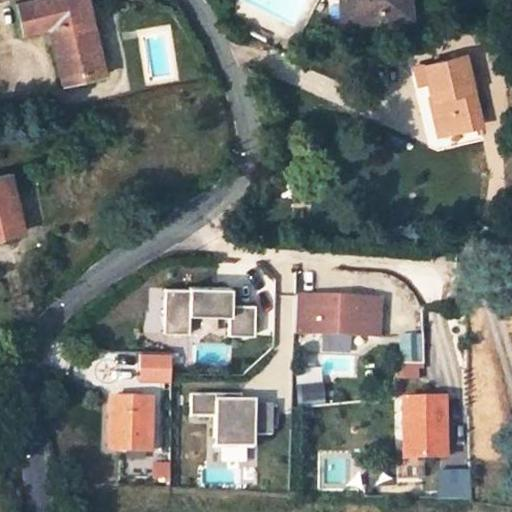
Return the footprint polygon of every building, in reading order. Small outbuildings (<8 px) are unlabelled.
[(84,0),(25,0),(12,3),(19,33),(47,26),(60,83),(102,74),(95,45),(90,46),(83,17),(89,16),(84,0)] [(338,0),(342,27),(401,19),(398,0),(338,0)] [(409,18),(406,0),(398,0),(401,19),(409,18)] [(95,45),(89,16),(83,17),(90,46),(95,45)] [(483,124),(463,58),(415,73),(420,88),(428,86),(433,103),(437,102),(441,117),(443,116),(443,117),(449,136),(483,124)] [(449,136),(443,117),(443,116),(441,117),(437,102),(433,103),(431,104),(441,139),(449,136)] [(7,173),(0,174),(0,236),(14,233),(7,204),(14,203),(7,173)] [(20,232),(14,203),(7,204),(14,233),(20,232)] [(230,288),(188,287),(188,290),(164,289),(163,334),(188,334),(189,315),(228,316),(228,336),(253,336),(253,306),(230,305),(230,288)] [(296,296),(294,335),(378,338),(379,299),(296,296)] [(418,334),(399,335),(401,361),(420,360),(418,334)] [(136,366),(136,350),(112,350),(112,365),(136,366)] [(320,372),(296,374),(299,406),(323,404),(320,372)] [(240,401),(240,396),(190,396),(190,418),(214,418),(214,449),(253,450),(253,436),(271,436),(271,405),(253,405),(253,401),(240,401)] [(444,426),(443,397),(400,398),(402,456),(439,456),(439,425),(444,426)] [(142,428),(142,399),(109,398),(107,450),(149,451),(149,428),(142,428)] [(209,469),(210,453),(190,451),(188,479),(204,480),(205,469),(209,469)] [(363,481),(364,460),(348,460),(348,480),(363,481)] [(469,472),(437,473),(438,498),(470,498),(469,472)]
